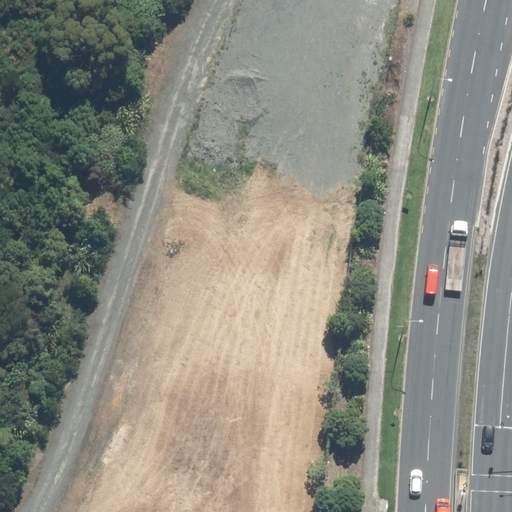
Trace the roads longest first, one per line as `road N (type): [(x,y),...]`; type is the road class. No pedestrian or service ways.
road 1 (primary): [(424,511),(443,235),(486,0)]
road 2 (primary): [(511,319),(496,511)]
